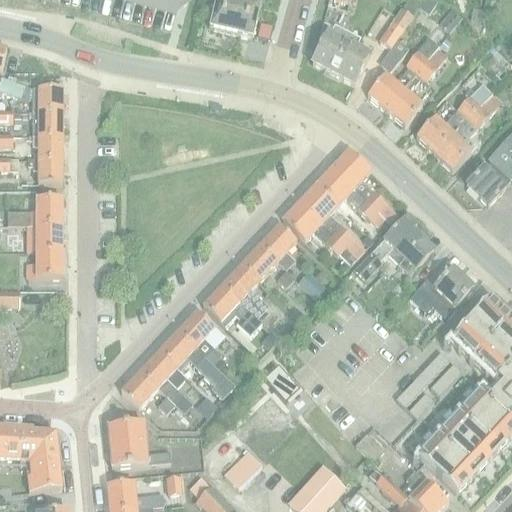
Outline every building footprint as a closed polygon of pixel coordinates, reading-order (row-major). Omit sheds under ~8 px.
[(252,40),(260,0),(216,0),(209,30),(252,40)] [(346,13),(349,0),(328,0),(327,8),(346,13)] [(390,74),(408,53),(397,43),(412,20),(401,12),(382,40),(379,44),(390,52),(380,66),(390,74)] [(259,26),(256,39),(269,42),(272,29),(259,26)] [(369,58),(356,51),(360,42),(334,28),(330,38),(327,37),(312,67),(354,88),(369,58)] [(417,55),(406,69),(416,77),(436,52),(438,49),(429,41),(417,55)] [(438,49),(416,77),(426,86),(437,72),(446,60),(437,52),(438,49)] [(367,99),(385,115),(409,85),(405,81),(398,90),(384,78),(367,99)] [(0,93),(20,101),(24,90),(1,82),(0,85),(0,93)] [(33,97),(33,115),(38,115),(38,116),(62,116),(63,82),(41,82),(41,92),(29,92),(29,97),(33,97)] [(409,85),(385,115),(403,130),(421,108),(407,96),(413,88),(409,85)] [(433,157),(460,129),(491,96),(485,90),(481,94),(478,91),(443,128),(435,121),(416,141),(433,157)] [(468,141),(480,129),(499,109),(496,107),(499,104),(491,96),(460,129),(433,157),(451,174),(476,148),(468,141)] [(0,126),(13,126),(13,115),(0,115),(0,126)] [(38,126),(38,140),(62,140),(62,116),(38,116),(38,115),(33,115),(29,115),(29,120),(33,120),(33,126),(38,126)] [(0,150),(12,150),(12,140),(0,139),(0,150)] [(511,186),(511,139),(488,164),(490,166),(485,172),(483,170),(466,188),(487,209),(505,190),(503,189),(509,183),(511,186)] [(37,150),(37,163),(38,163),(62,164),(62,140),(38,140),(29,140),(29,144),(33,144),(33,150),(37,150)] [(392,213),(362,184),(370,175),(349,154),(332,172),(384,222),(392,213)] [(18,163),(0,163),(0,174),(18,175),(18,163)] [(38,163),(37,163),(29,163),(29,168),(32,168),(32,174),(37,174),(37,187),(62,188),(62,164),(38,163)] [(315,189),(337,210),(346,201),(376,230),(384,222),(332,172),(315,189)] [(329,235),(345,250),(356,261),(364,252),(329,219),(337,210),(315,189),(299,207),(321,227),(329,235)] [(36,215),(8,215),(8,228),(27,228),(36,228),(62,228),(62,202),(36,202),(36,215)] [(321,227),(299,207),(282,224),(304,245),(313,236),(337,259),(345,250),(329,235),(321,227)] [(409,279),(429,259),(418,248),(423,242),(413,233),(418,227),(408,218),(403,224),(355,274),(365,284),(380,267),(376,263),(385,253),(388,256),(393,251),(403,261),(397,268),(409,279)] [(36,228),(27,228),(27,256),(36,256),(36,255),(61,255),(62,228),(36,228)] [(278,229),(259,249),(277,266),(285,274),(295,265),(286,256),(296,246),(278,229)] [(259,249),(240,269),(258,286),(277,266),(259,249)] [(36,267),(27,267),(27,281),(61,281),(61,255),(36,255),(36,256),(36,267)] [(239,306),(258,286),(240,269),(222,289),(239,306)] [(453,271),(433,291),(425,283),(409,301),(425,316),(441,299),(454,311),(473,291),(453,271)] [(294,282),(285,274),(277,283),(285,291),(294,282)] [(315,302),(324,292),(307,276),(298,286),(315,302)] [(239,323),(248,331),(256,322),(248,314),(239,306),(222,289),(202,309),(225,330),(236,318),(240,323),(239,323)] [(0,309),(18,310),(18,295),(0,294),(0,309)] [(511,327),(488,305),(452,343),(502,389),(511,398),(511,327)] [(256,322),(264,313),(256,306),(248,314),(256,322)] [(177,337),(195,353),(215,332),(197,316),(177,337)] [(159,356),(177,372),(195,353),(177,337),(159,356)] [(204,361),(212,369),(221,360),(213,352),(204,361)] [(140,376),(158,393),(177,372),(159,356),(140,376)] [(395,403),(404,412),(449,364),(440,356),(395,403)] [(212,369),(204,361),(196,370),(203,377),(202,378),(224,399),(233,389),(212,369)] [(452,368),(430,392),(439,400),(461,376),(452,368)] [(299,392),(278,369),(263,382),(284,406),(299,392)] [(158,393),(140,376),(121,396),(139,413),(158,393)] [(481,395),(418,462),(456,497),(511,438),(511,398),(502,389),(489,403),(481,395)] [(175,409),(183,400),(175,392),(166,401),(175,409)] [(425,397),(408,415),(417,423),(434,405),(425,397)] [(175,409),(166,401),(158,410),(166,417),(175,409)] [(111,472),(169,466),(168,456),(146,458),(143,427),(107,430),(111,472)] [(0,463),(20,465),(22,434),(0,432),(0,463)] [(20,465),(31,466),(32,465),(57,466),(54,439),(32,437),(32,435),(22,434),(20,465)] [(204,454),(223,474),(242,456),(223,436),(204,454)] [(373,466),(384,454),(367,438),(355,450),(373,466)] [(238,492),(262,469),(248,455),(225,478),(238,492)] [(32,465),(31,466),(32,481),(28,482),(29,495),(60,492),(57,466),(32,465)] [(292,511),(325,511),(344,493),(321,471),(288,508),(292,511)] [(442,511),(447,507),(414,475),(406,484),(410,488),(402,497),(409,504),(417,511),(442,511)] [(399,510),(396,511),(417,511),(409,504),(402,497),(384,479),(376,485),(399,510)] [(168,498),(180,497),(178,481),(166,483),(168,498)] [(210,492),(201,482),(190,492),(200,502),(195,506),(200,511),(201,511),(202,511),(231,511),(212,491),(210,492)] [(149,511),(152,511),(163,511),(162,498),(134,501),(133,486),(106,489),(108,511),(149,511)] [(384,511),(362,491),(344,509),(347,511),(384,511)]
